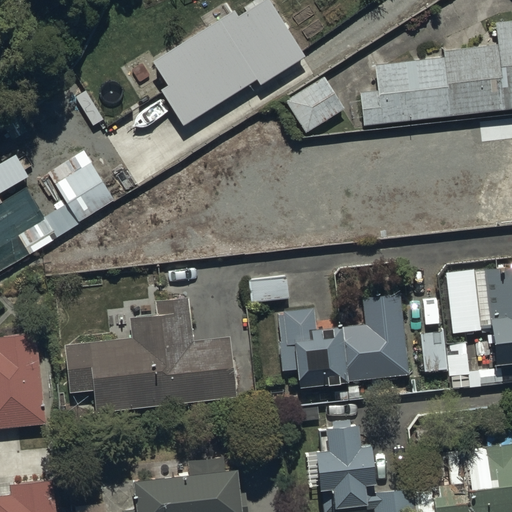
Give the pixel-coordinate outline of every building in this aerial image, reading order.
[(306,58),(270,0),(265,0),(238,17),(235,11),(153,62),(167,84),(159,88),(184,127),(257,81),(260,86),(306,58)] [(359,92),(363,127),(511,110),(511,22),(497,24),(499,46),(444,52),(445,57),(374,65),(377,90),(359,92)] [(143,46),(114,62),(124,80),(153,63),(143,46)] [(80,79),(89,99),(119,84),(109,65),(80,79)] [(325,77),(286,101),(306,134),(345,109),(325,77)] [(141,128),(123,93),(101,105),(120,139),(141,128)] [(511,224),(511,203),(507,146),(400,155),(405,200),(374,203),(375,217),(342,220),(344,240),(511,224)] [(93,162),(85,150),(48,173),(64,199),(53,205),(56,210),(44,217),(45,219),(19,236),(30,254),(53,240),(51,236),(56,232),(58,236),(115,200),(92,163),(93,162)] [(0,194),(29,177),(16,155),(0,164),(0,194)] [(331,197),(285,201),(288,244),(335,241),(331,197)] [(497,367),(511,365),(511,267),(473,271),(480,330),(492,329),(497,367)] [(249,281),(251,304),(290,300),(288,277),(249,281)] [(470,281),(449,282),(450,308),(474,307),(473,294),(471,294),(470,281)] [(366,325),(343,328),(350,383),(411,376),(402,294),(363,298),(366,325)] [(130,318),(133,338),(65,346),(71,394),(95,392),(97,414),(238,399),(232,337),(195,341),(190,297),(156,301),(157,315),(130,318)] [(317,331),(315,309),(284,313),(284,316),(279,316),(282,343),(280,343),(284,373),(298,371),(300,391),(350,385),(350,383),(343,328),(317,331)] [(421,335),(425,373),(448,370),(444,332),(421,335)] [(0,429),(47,424),(37,333),(0,337),(0,429)] [(463,361),(461,343),(447,345),(449,363),(463,361)] [(511,367),(451,374),(453,388),(511,381),(511,367)] [(342,511),(369,508),(367,489),(377,487),(372,448),(362,449),(360,427),(327,431),(329,453),(317,455),(323,511),(342,511)] [(511,511),(511,445),(447,452),(451,486),(433,488),(436,511),(511,511)] [(125,511),(243,511),(239,471),(226,473),(225,458),(189,462),(190,478),(134,484),(137,511),(125,511)] [(57,511),(54,480),(10,485),(11,496),(0,496),(0,511),(57,511)] [(372,494),(374,511),(415,511),(413,489),(372,494)]
